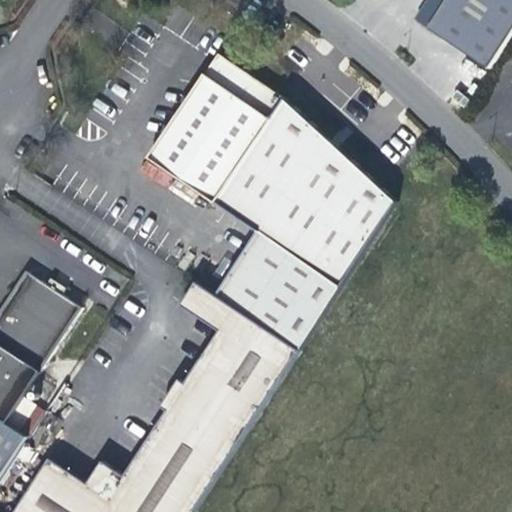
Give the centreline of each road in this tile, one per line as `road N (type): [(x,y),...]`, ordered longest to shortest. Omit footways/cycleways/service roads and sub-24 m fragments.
road 1 (residential): [(511,195),(384,65),(302,0)]
road 2 (unknown): [(186,31),(103,173)]
road 3 (unknown): [(103,173),(216,249)]
